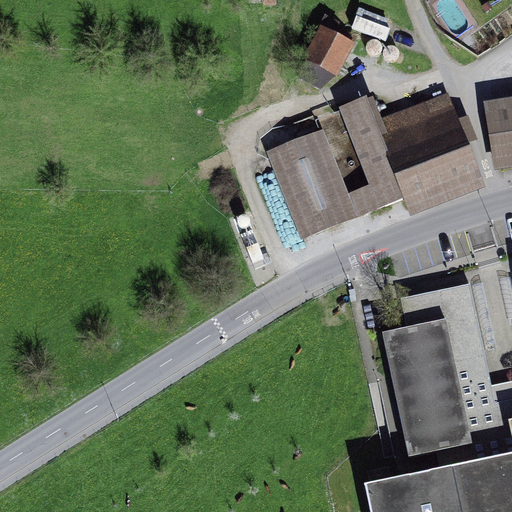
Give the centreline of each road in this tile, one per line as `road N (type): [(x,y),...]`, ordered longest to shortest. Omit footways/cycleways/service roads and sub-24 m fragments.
road 1 (tertiary): [(220,330),(341,265),(499,202)]
road 2 (tertiary): [(220,330),(0,467)]
road 3 (residential): [(511,45),(451,85),(499,202)]
